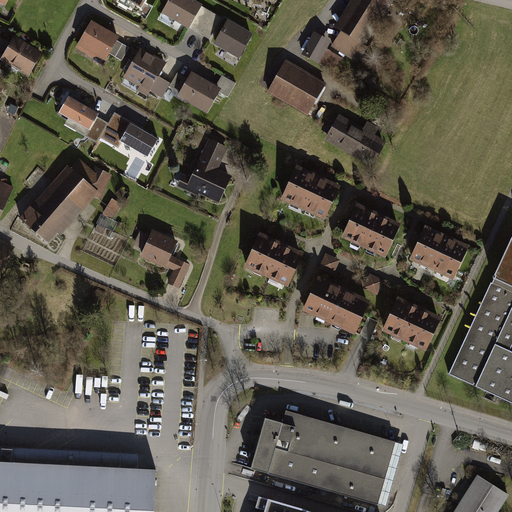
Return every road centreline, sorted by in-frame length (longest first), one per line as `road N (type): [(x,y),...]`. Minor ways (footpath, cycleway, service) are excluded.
road 1 (residential): [(242,379),(215,325),(0,232)]
road 2 (tertiary): [(511,435),(328,386),(242,379)]
road 3 (tertiary): [(242,379),(217,402),(208,511)]
road 4 (residential): [(89,3),(57,64),(116,104)]
road 5 (residential): [(89,3),(196,64)]
